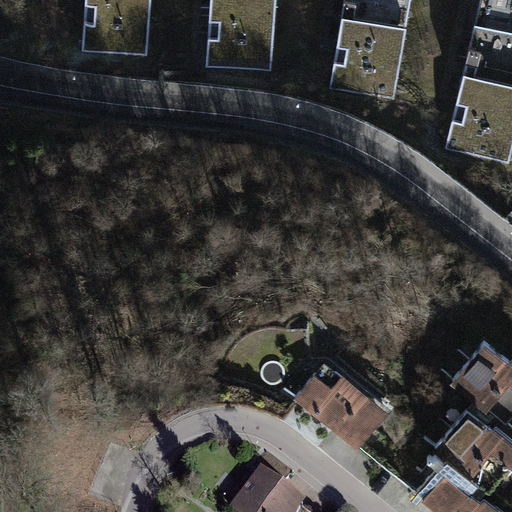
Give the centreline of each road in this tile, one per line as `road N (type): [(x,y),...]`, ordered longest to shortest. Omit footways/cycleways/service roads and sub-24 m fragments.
road 1 (secondary): [(0,84),(246,117),(335,139),(394,169),(511,260)]
road 2 (residential): [(135,511),(159,447),(185,425),(216,416),(260,424),(375,511)]
